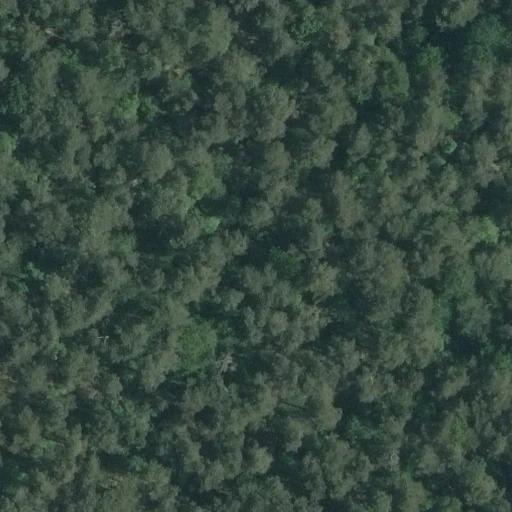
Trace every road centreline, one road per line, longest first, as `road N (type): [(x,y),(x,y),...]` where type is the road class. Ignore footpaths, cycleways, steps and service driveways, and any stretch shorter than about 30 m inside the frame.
road 1 (track): [(280,87),(301,153),(341,219),(463,511)]
road 2 (track): [(0,20),(26,41),(100,59),(171,46),(205,0)]
